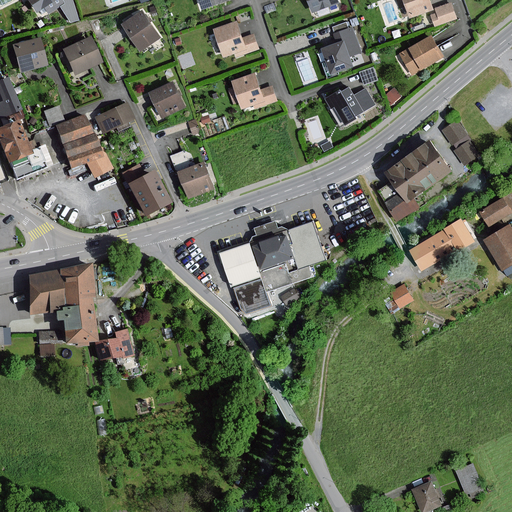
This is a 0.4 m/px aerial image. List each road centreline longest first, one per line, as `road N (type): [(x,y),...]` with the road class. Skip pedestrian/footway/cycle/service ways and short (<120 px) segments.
road 1 (secondary): [(511,34),(359,159),(188,223)]
road 2 (residential): [(343,511),(244,335),(163,254),(154,233)]
road 3 (track): [(366,173),(426,305),(452,312),(498,278)]
road 4 (track): [(308,449),(335,332),(410,270)]
road 5 (residential): [(188,223),(124,91)]
